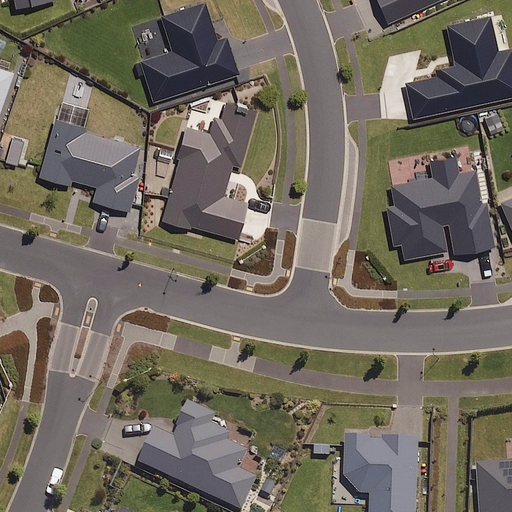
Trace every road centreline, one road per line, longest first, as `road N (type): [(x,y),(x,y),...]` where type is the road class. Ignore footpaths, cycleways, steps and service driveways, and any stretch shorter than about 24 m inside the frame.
road 1 (residential): [(302,325),(328,110),(299,0)]
road 2 (residential): [(102,278),(80,361),(17,511)]
road 3 (residential): [(511,324),(383,331),(302,325)]
road 4 (residential): [(302,325),(102,278)]
